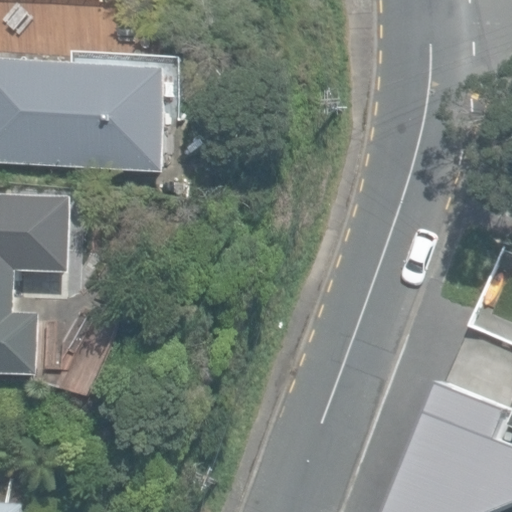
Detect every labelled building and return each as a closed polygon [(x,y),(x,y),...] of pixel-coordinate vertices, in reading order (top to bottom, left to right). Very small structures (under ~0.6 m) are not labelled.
[(0,163),(168,172),(174,69),(0,60),(0,163)] [(0,371),(42,372),(42,310),(18,310),(19,261),(73,261),(74,192),(0,191),(0,371)] [(436,413),(503,440),(511,417),(511,401),(451,376),(436,413)] [(511,443),(503,440),(436,413),(419,453),(430,458),(468,474),(511,492),(511,443)] [(450,511),(453,511),(468,474),(430,458),(416,498),(450,511)] [(450,511),(416,498),(404,493),(396,511),(450,511)] [(0,511),(34,511),(35,505),(0,502),(0,511)]
